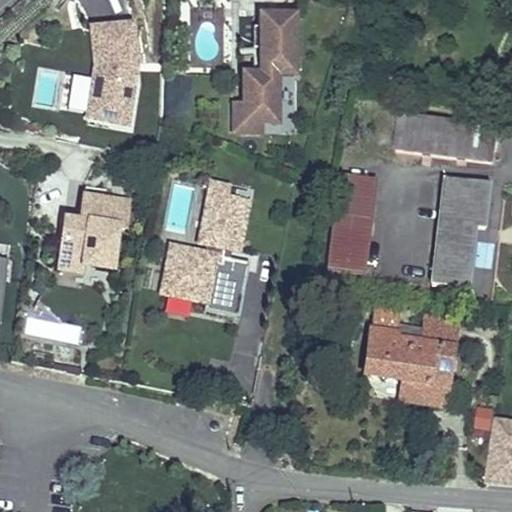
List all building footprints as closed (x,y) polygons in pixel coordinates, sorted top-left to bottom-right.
[(296,15),(261,14),(260,73),(243,73),(242,103),(242,123),(262,123),(277,124),(278,75),(295,75),(296,15)] [(133,23),(91,28),(95,66),(86,120),(111,124),(114,105),(131,108),(138,65),(133,23)] [(232,103),(232,133),(262,133),(262,123),(242,123),(242,103),(232,103)] [(127,127),(131,108),(114,105),(111,124),(127,127)] [(497,129),(401,116),(396,152),(493,164),(497,129)] [(326,273),(361,277),(373,180),(338,175),(326,273)] [(490,184),(444,178),(431,285),(470,289),(476,228),(485,229),(490,184)] [(204,311),(239,317),(249,263),(229,260),(231,250),(238,251),(247,203),(229,200),(229,203),(224,202),(227,188),(210,185),(199,244),(205,245),(204,255),(187,252),(184,268),(167,265),(161,295),(205,304),(204,311)] [(128,203),(83,197),(80,222),(64,220),(61,244),(64,245),(61,267),(84,270),(85,263),(111,266),(116,228),(125,229),(128,203)] [(10,245),(0,243),(0,259),(8,261),(10,245)] [(170,248),(167,265),(184,268),(187,252),(170,248)] [(108,287),(111,266),(85,263),(84,270),(82,283),(108,287)] [(407,402),(444,407),(452,349),(422,345),(395,341),(397,327),(399,315),(374,312),(372,333),(369,333),(363,377),(402,382),(410,383),(407,402)] [(30,319),(28,334),(77,343),(80,328),(30,319)] [(422,345),(452,349),(456,323),(425,319),(424,330),(422,345)] [(395,341),(422,345),(424,330),(397,327),(395,341)] [(399,401),(407,402),(410,383),(402,382),(399,401)] [(489,442),(486,491),(511,492),(511,419),(476,418),(475,442),(489,442)]
